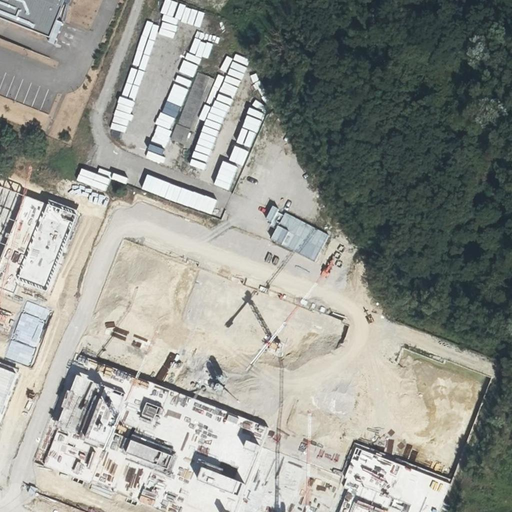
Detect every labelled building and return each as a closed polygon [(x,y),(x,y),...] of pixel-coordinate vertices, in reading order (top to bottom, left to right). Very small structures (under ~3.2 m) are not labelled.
[(0,0),(0,21),(48,40),(63,0),(0,0)] [(195,70),(168,138),(186,145),(206,92),(213,94),(219,80),(195,70)] [(82,302),(238,350),(252,305),(229,298),(247,241),(138,208),(121,263),(96,256),(82,302)] [(360,408),(311,392),(338,312),(350,316),(369,258),(331,245),(276,409),(351,434),(360,408)] [(238,511),(270,429),(81,358),(40,466),(164,511),(238,511)] [(400,388),(396,400),(412,406),(416,394),(400,388)] [(430,388),(425,402),(436,406),(441,392),(430,388)] [(444,393),(440,407),(452,410),(456,397),(444,393)] [(383,432),(392,409),(376,403),(367,426),(383,432)] [(434,439),(439,441),(445,428),(440,425),(434,439)] [(437,511),(450,479),(356,445),(340,487),(347,489),(338,511),(437,511)] [(404,461),(410,463),(414,450),(408,448),(404,461)]
